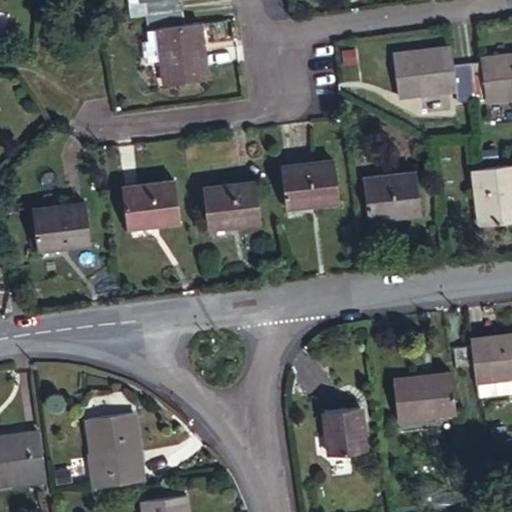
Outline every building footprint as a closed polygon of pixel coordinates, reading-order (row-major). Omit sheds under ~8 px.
[(142,0),(143,1),(129,3),(131,18),(146,16),(183,11),(181,0),(142,0)] [(259,0),(260,11),(283,11),(282,0),(259,0)] [(185,24),(183,11),(146,16),(148,29),(158,28),(162,59),(165,83),(206,78),(199,22),(185,24)] [(146,61),(162,59),(158,28),(148,29),(149,39),(143,40),(146,61)] [(473,99),(469,62),(454,64),(452,46),(395,53),(399,93),(457,86),(458,100),(473,99)] [(481,61),(469,62),(473,99),(511,94),(511,54),(480,58),(481,61)] [(340,199),(334,159),(281,165),(286,206),(340,199)] [(511,220),(511,162),(481,166),(474,167),(481,224),(511,220)] [(421,212),(416,171),(363,176),(368,218),(421,212)] [(180,219),(175,179),(123,185),(128,226),(180,219)] [(260,219),(255,180),(203,186),(208,226),(260,219)] [(91,240),(86,201),(32,208),(37,246),(91,240)] [(511,333),(472,339),(472,345),(475,365),(477,380),(511,375),(511,333)] [(475,365),(472,345),(455,347),(455,352),(457,367),(475,365)] [(456,411),(451,370),(394,376),(398,418),(456,411)] [(511,377),(511,375),(477,380),(479,395),(511,390),(511,377)] [(364,448),(360,406),(325,409),(329,452),(364,448)] [(141,479),(132,411),(88,417),(95,485),(141,479)] [(0,481),(46,476),(40,431),(0,436),(0,481)] [(72,470),(55,473),(56,483),(73,482),(72,470)] [(189,511),(187,493),(143,499),(144,511),(189,511)]
